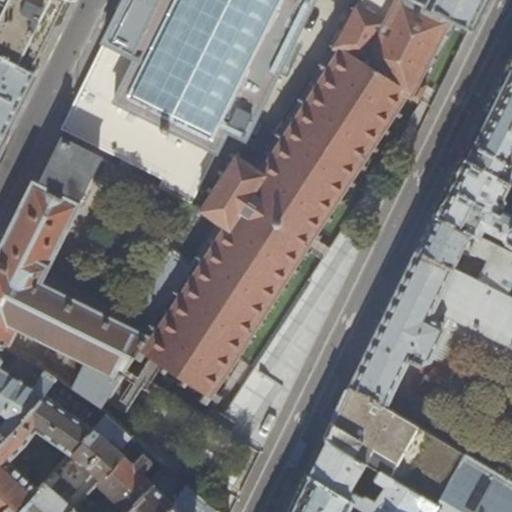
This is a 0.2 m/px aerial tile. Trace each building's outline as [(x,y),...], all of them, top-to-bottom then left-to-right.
[(0,0),(0,56),(29,70),(52,24),(64,0),(0,0)] [(159,188),(191,205),(227,131),(245,139),(268,91),(282,99),(296,70),(282,63),(298,29),(306,34),(313,20),(304,16),(312,0),(123,0),(61,128),(65,130),(66,129),(128,161),(163,180),(159,188)] [(411,0),(358,0),(334,45),(254,167),(235,154),(199,210),(218,222),(188,268),(158,314),(143,337),(145,338),(137,349),(204,393),(199,400),(205,404),(210,397),(218,401),(221,396),(212,389),(305,247),(309,241),(312,236),(405,94),(415,100),(416,98),(422,101),(427,92),(422,89),(427,80),(456,23),(422,5),(411,0)] [(480,8),(484,0),(424,0),(422,5),(456,23),(470,29),(480,8)] [(0,141),(11,119),(34,73),(29,70),(0,56),(0,141)] [(511,63),(509,62),(486,109),(462,157),(508,182),(511,184),(511,63)] [(36,283),(99,157),(61,137),(37,186),(32,185),(9,232),(0,250),(0,342),(5,345),(15,324),(86,360),(73,388),(99,407),(137,349),(145,338),(143,337),(36,283)] [(448,185),(433,215),(481,238),(486,229),(506,240),(507,244),(511,246),(511,214),(499,208),(503,200),(501,196),(508,182),(462,157),(448,185)] [(511,298),(511,254),(481,238),(433,215),(425,232),(415,251),(450,268),(461,247),(487,260),(476,281),(511,298)] [(380,323),(349,386),(384,406),(407,360),(419,366),(420,361),(429,359),(449,317),(511,348),(511,298),(476,281),(450,268),(415,251),(380,323)] [(173,258),(143,304),(158,314),(188,268),(173,258)] [(0,440),(16,426),(53,375),(5,345),(0,342),(0,440)] [(105,412),(99,407),(73,388),(53,375),(16,426),(0,440),(0,511),(16,511),(38,489),(6,460),(33,431),(69,455),(105,412)] [(377,470),(434,505),(464,453),(413,423),(384,406),(349,386),(338,408),(323,438),(365,462),(377,470)] [(511,454),(424,403),(413,423),(464,453),(511,481),(511,454)] [(68,511),(90,488),(94,484),(120,455),(135,439),(105,412),(69,455),(38,489),(16,511),(68,511)] [(313,458),(306,474),(353,502),(369,511),(429,511),(434,505),(377,470),(369,484),(381,492),(374,501),(365,495),(358,495),(347,488),(365,462),(323,438),(313,458)] [(511,511),(511,481),(464,453),(434,505),(429,511),(511,511)] [(120,455),(94,484),(124,511),(151,483),(140,472),(150,461),(142,454),(131,465),(120,455)] [(162,511),(171,502),(185,485),(162,465),(151,483),(124,511),(123,511),(162,511)] [(286,511),(347,511),(353,502),(306,474),(286,511)] [(171,502),(162,511),(217,511),(206,504),(185,485),(171,502)] [(80,511),(91,501),(90,500),(96,494),(90,488),(68,511),(80,511)]
